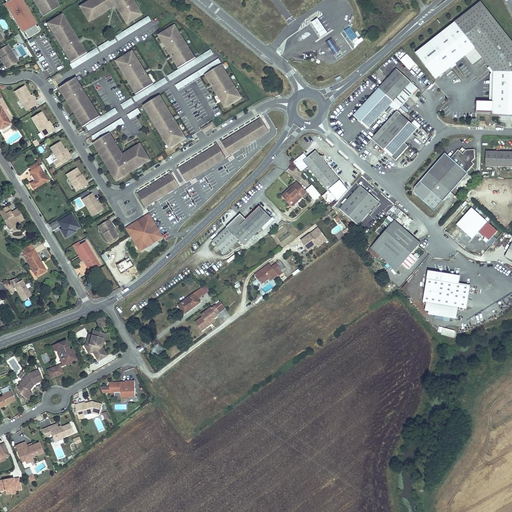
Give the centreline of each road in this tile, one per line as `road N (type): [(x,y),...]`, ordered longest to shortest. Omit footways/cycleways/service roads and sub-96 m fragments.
road 1 (secondary): [(107,302),(142,281),(278,147)]
road 2 (residential): [(292,105),(269,104),(127,188)]
road 3 (residential): [(112,197),(37,78),(0,76)]
road 4 (unknown): [(278,147),(273,177),(173,273)]
road 5 (residential): [(0,430),(132,353)]
road 6 (unclassified): [(392,187),(444,131),(511,132)]
road 7 (unclassified): [(204,0),(276,59),(302,94)]
